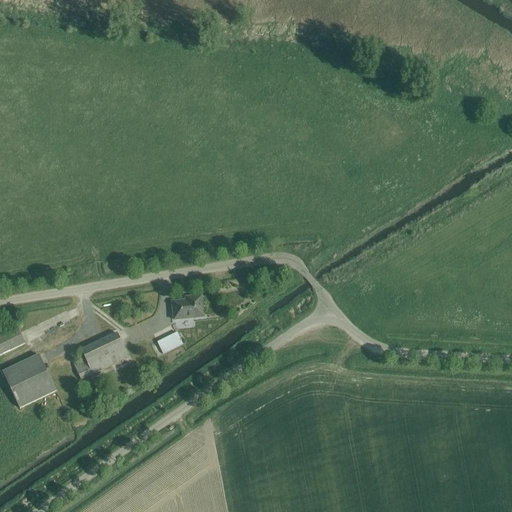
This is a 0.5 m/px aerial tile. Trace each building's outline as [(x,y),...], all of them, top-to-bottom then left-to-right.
[(205,317),(202,296),(186,298),(187,301),(173,302),(175,320),(205,317)] [(193,325),(192,319),(178,321),(178,327),(193,325)] [(0,339),(0,357),(24,346),(17,331),(0,339)] [(183,344),(178,333),(158,343),(164,354),(183,344)] [(82,380),(129,358),(118,334),(82,351),(89,366),(78,372),(82,380)] [(19,410),(56,392),(39,357),(2,374),(19,410)]
